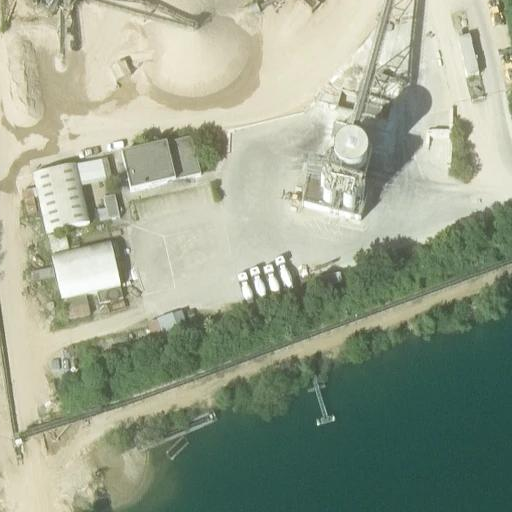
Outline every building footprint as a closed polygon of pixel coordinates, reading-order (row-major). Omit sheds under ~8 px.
[(457,41),(467,80),(478,77),(469,38),(457,41)] [(453,122),(435,122),(434,139),(452,140),(453,122)] [(192,141),(166,147),(121,157),(130,195),(175,184),(201,178),(192,141)] [(328,183),(362,191),(371,157),(337,148),(328,183)] [(107,161),(76,168),(81,191),(112,184),(107,161)] [(33,178),(46,237),(89,227),(81,191),(76,168),(33,178)] [(302,208),(361,223),(367,200),(308,185),(302,208)] [(103,201),(108,224),(120,221),(114,198),(103,201)] [(47,241),(52,260),(70,256),(65,237),(47,241)] [(56,280),(61,303),(86,298),(97,295),(120,290),(110,247),(70,256),(52,260),(54,271),(56,280)] [(56,280),(54,271),(31,276),(33,285),(56,280)] [(340,277),(315,280),(316,290),(341,287),(340,277)] [(120,290),(97,295),(99,307),(123,302),(120,290)] [(86,298),(61,303),(66,324),(90,318),(86,298)] [(181,314),(146,326),(154,349),(189,337),(181,314)]
